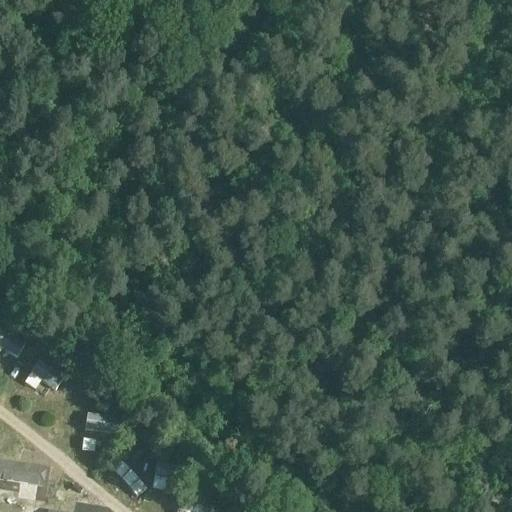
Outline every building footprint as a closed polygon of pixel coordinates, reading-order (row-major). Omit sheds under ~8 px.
[(24,347),(0,333),(0,349),(17,359),(24,347)] [(26,365),(25,379),(54,381),(55,367),(26,365)] [(86,418),(85,432),(114,435),(115,421),(86,418)] [(0,443),(0,457),(26,462),(28,448),(0,443)] [(26,493),(39,496),(42,485),(58,488),(61,472),(31,466),(26,493)] [(157,467),(154,481),(183,486),(185,472),(157,467)] [(64,498),(62,511),(63,511),(91,511),(93,502),(64,498)] [(182,499),(179,511),(209,511),(211,507),(182,499)]
